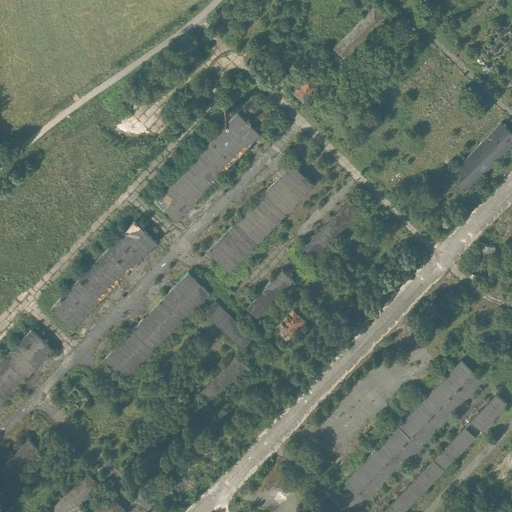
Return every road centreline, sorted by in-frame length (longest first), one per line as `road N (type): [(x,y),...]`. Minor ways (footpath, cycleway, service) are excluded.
road 1 (track): [(511,320),(233,56),(205,119),(0,333)]
road 2 (track): [(511,188),(198,511)]
road 3 (track): [(135,195),(239,300),(361,177)]
road 4 (track): [(0,436),(182,244)]
road 5 (track): [(182,244),(304,119)]
road 6 (track): [(511,115),(392,0)]
road 7 (track): [(156,511),(37,398)]
road 8 (track): [(282,256),(371,337)]
